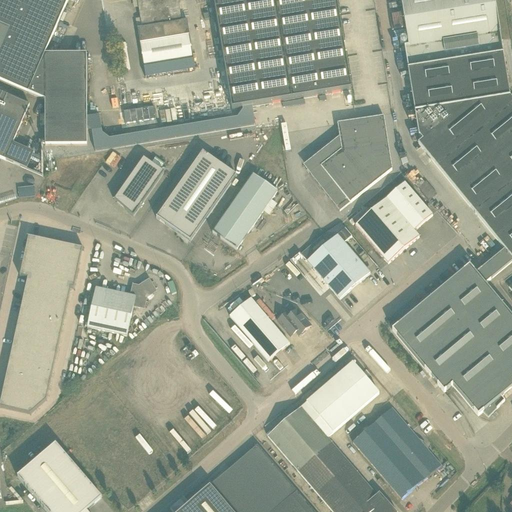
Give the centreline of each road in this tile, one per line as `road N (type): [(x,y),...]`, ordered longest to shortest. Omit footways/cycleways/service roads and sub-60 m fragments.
road 1 (unclassified): [(0,213),(57,212),(176,270),(195,310)]
road 2 (unclassified): [(479,464),(364,329)]
road 3 (unknown): [(108,237),(63,399)]
road 4 (unclassified): [(154,511),(271,411)]
road 5 (unclassified): [(317,229),(195,310)]
road 6 (unclassified): [(364,329),(465,244)]
road 7 (unclassified): [(195,310),(197,329),(271,411)]
road 8 (unclassified): [(271,411),(364,329)]
